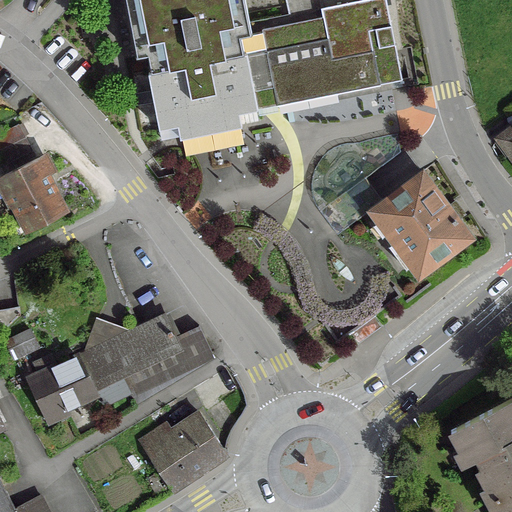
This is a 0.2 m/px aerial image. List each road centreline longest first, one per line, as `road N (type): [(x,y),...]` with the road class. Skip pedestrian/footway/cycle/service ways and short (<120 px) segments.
road 1 (residential): [(0,50),(111,160),(262,354),(286,412)]
road 2 (residential): [(430,0),(459,125),(511,210)]
